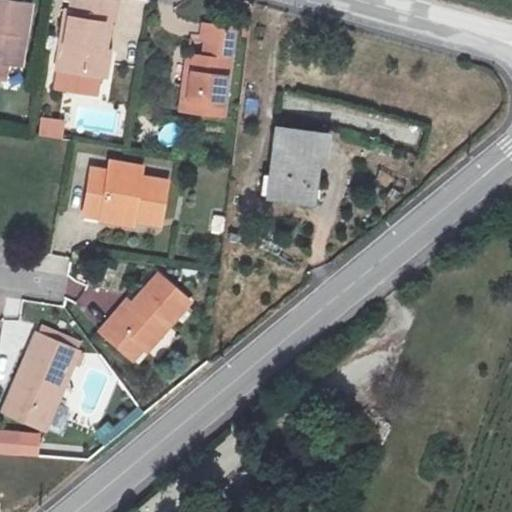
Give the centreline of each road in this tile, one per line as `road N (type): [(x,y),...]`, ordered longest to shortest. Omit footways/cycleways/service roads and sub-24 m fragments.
road 1 (secondary): [(74,511),(511,154)]
road 2 (tertiary): [(338,0),(511,48)]
